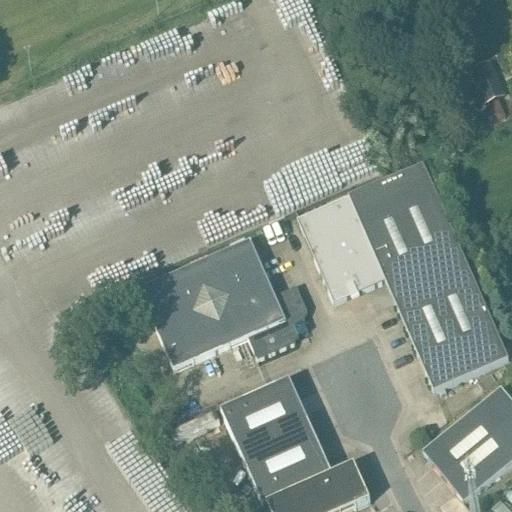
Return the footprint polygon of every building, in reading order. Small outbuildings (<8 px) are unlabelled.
[(335,307),(386,285),(435,396),(509,364),(502,348),(424,169),(298,224),(335,307)] [(164,185),(112,199),(116,214),(168,201),(164,185)] [(226,239),(286,216),(281,202),(221,225),(226,239)] [(299,339),(309,335),(304,325),(308,316),(297,291),(276,301),(251,246),(140,294),(175,375),(248,343),(258,365),(270,360),(295,349),(299,339)] [(267,509),(268,511),(357,511),(371,506),(355,470),(332,480),(290,385),(222,416),(264,510),(267,509)] [(423,456),(465,507),(511,468),(511,405),(502,392),(423,456)] [(218,430),(215,424),(218,422),(215,416),(172,436),(173,440),(177,449),(218,430)]
